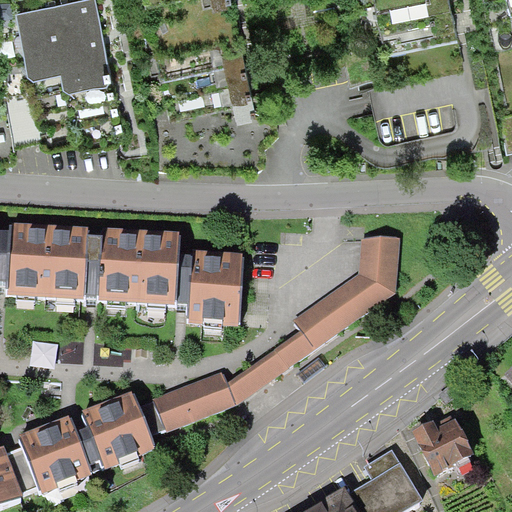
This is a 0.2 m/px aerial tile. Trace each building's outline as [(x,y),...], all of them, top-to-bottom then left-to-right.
[(96,0),(91,0),(15,15),(26,72),(4,77),(18,148),(42,143),(44,152),(82,145),(84,155),(126,147),(96,0)] [(143,0),(172,126),(261,106),(237,0),(143,0)] [(455,0),(382,0),(394,49),(367,55),(376,91),(472,68),(455,0)] [(0,299),(188,310),(187,324),(241,327),(245,255),(180,251),(181,234),(0,223),(0,299)] [(301,332),(228,385),(237,407),(316,352),(396,294),(400,240),(361,241),(359,275),(294,322),(301,332)] [(511,368),(503,376),(511,387),(511,368)] [(168,433),(237,407),(228,385),(223,373),(155,400),(167,432),(168,433)] [(455,382),(440,396),(447,403),(462,389),(455,382)] [(19,438),(23,448),(40,491),(42,497),(92,477),(88,466),(103,460),(107,469),(155,450),(150,438),(167,432),(155,400),(135,407),(131,396),(83,413),(90,430),(83,433),(75,436),(68,418),(19,438)] [(453,416),(413,435),(433,478),(473,460),(453,416)] [(0,506),(40,491),(23,448),(7,454),(4,446),(0,447),(0,506)] [(399,511),(422,499),(392,447),(360,465),(370,482),(348,495),(346,491),(308,511),(399,511)]
